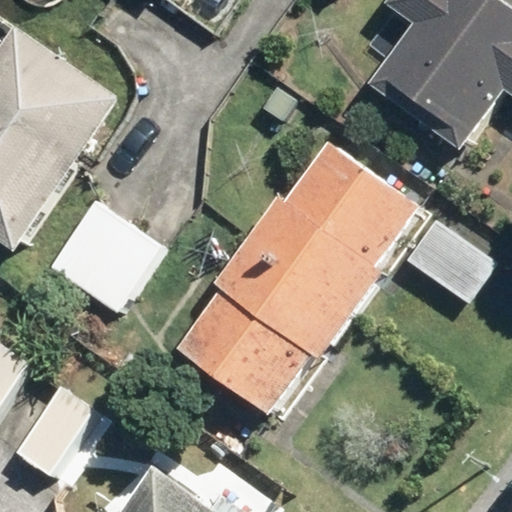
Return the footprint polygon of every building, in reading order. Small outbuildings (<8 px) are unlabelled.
[(343,0),(319,0),(335,12),(343,0)] [(417,42),(376,96),(465,164),(510,105),(511,106),(511,0),(405,0),(389,21),(417,42)] [(315,61),(294,90),(328,115),(347,89),(332,77),(361,37),(326,10),(298,48),(315,61)] [(0,251),(19,264),(125,108),(19,37),(0,64),(0,251)] [(428,218),(341,152),(299,208),(291,202),(223,292),(233,299),(187,360),(276,427),(326,361),(332,366),(396,280),(387,273),(428,218)] [(168,251),(104,209),(58,279),(123,321),(168,251)] [(504,270),(442,228),(410,273),(472,316),(504,270)] [(0,352),(0,428),(36,372),(2,350),(0,352)] [(104,418),(69,395),(21,466),(56,490),(104,418)] [(244,511),(227,500),(218,511),(213,511),(167,480),(145,511),(244,511)]
